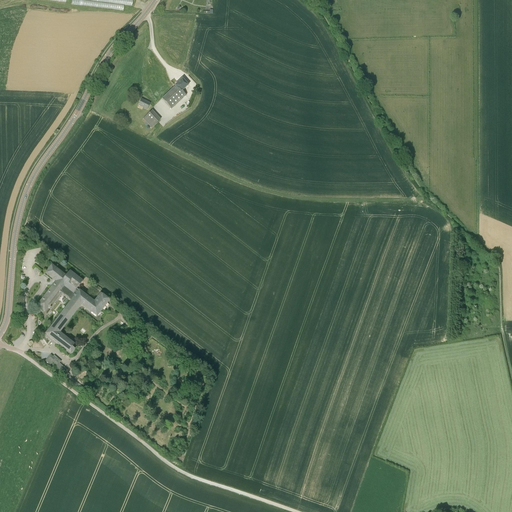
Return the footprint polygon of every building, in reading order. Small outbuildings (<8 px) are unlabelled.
[(188,86),(185,83),(182,79),(175,86),(181,92),(182,91),(188,86)] [(175,86),(161,99),(171,109),(186,96),(182,91),(181,92),(175,86)] [(147,110),(148,108),(150,103),(141,99),(138,106),(147,110)] [(143,119),(151,128),(161,120),(152,111),(143,119)] [(65,276),(55,269),(52,266),(45,274),(56,282),(55,284),(54,283),(53,284),(54,285),(53,287),(52,286),(52,287),(37,306),(45,312),(49,307),(51,309),(62,295),(70,301),(44,335),(71,355),(75,350),(72,348),(74,344),(60,333),(81,306),(96,318),(104,309),(109,301),(108,299),(102,295),(100,293),(94,302),(79,290),(78,291),(76,290),(83,281),(70,270),(65,276)] [(54,355),(53,357),(50,355),(45,361),(50,366),(53,362),(57,366),(55,367),(63,375),(67,370),(60,363),(61,362),(54,355)] [(70,374),(67,373),(64,377),(71,382),(78,387),(80,385),(73,379),(69,376),(70,374)]
